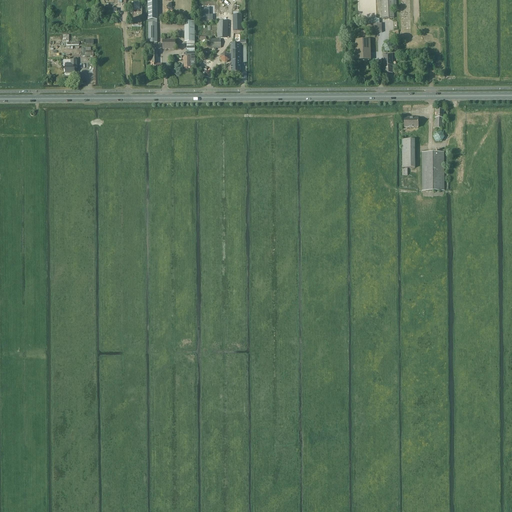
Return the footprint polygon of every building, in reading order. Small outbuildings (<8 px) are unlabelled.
[(157,0),(147,0),(148,20),(157,20),(157,0)] [(392,0),(382,0),(383,18),(394,18),(392,0)] [(233,31),(242,31),(242,15),(233,15),(233,31)] [(185,22),(185,33),(185,42),(187,42),(195,42),(194,33),(194,22),(185,22)] [(157,23),(149,23),(149,43),(157,43),(157,23)] [(226,38),(227,26),(219,26),(218,38),(226,38)] [(210,48),(221,48),(221,39),(210,39),(210,48)] [(163,49),(175,49),(175,40),(163,40),(163,49)] [(355,41),(356,61),(371,60),(370,40),(355,41)] [(240,43),(231,44),(232,66),(231,66),(231,73),(240,73),(240,66),(240,43)] [(157,70),(162,70),(162,65),(158,65),(158,51),(152,51),(152,65),(152,72),(157,72),(157,70)] [(186,57),(184,57),(184,68),(191,68),(191,66),(195,66),(195,53),(186,53),(186,57)] [(392,54),(383,55),(384,74),(393,74),(393,69),(398,69),(398,66),(393,66),(392,54)] [(65,74),(74,74),(74,67),(76,67),(76,60),(71,60),(71,64),(65,64),(65,67),(65,74)] [(443,128),(444,110),(435,110),(435,128),(443,128)] [(404,128),(418,128),(418,119),(410,119),(410,118),(404,118),(404,128)] [(403,168),(415,168),(415,140),(402,140),(403,168)] [(422,153),(422,191),(444,191),(444,152),(422,153)]
